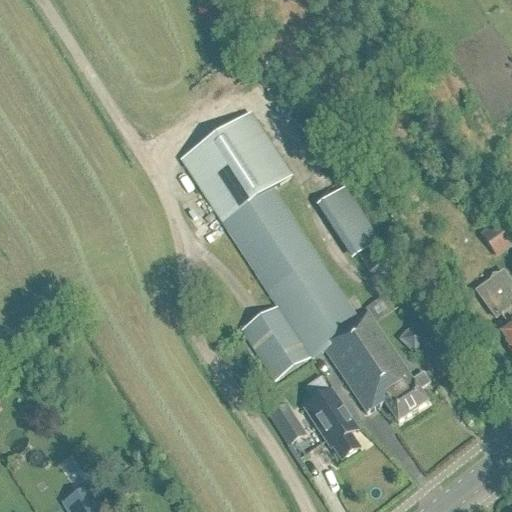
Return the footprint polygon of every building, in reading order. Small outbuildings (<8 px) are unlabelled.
[(419,394),(429,388),(423,379),(414,385),(370,318),(359,326),(274,196),(292,185),(252,122),(184,166),(279,313),(243,337),(277,388),(313,365),(314,366),(327,358),(369,421),(386,410),(399,431),(430,410),(419,394)] [(371,251),(394,239),(365,182),(342,193),(371,251)] [(498,260),(511,249),(511,221),(509,217),(481,238),(498,260)] [(511,312),(511,313),(511,312),(511,290),(506,281),(479,298),(497,324),(502,320),(511,333),(502,340),(511,354),(511,312)] [(403,289),(386,303),(394,313),(411,300),(403,289)] [(326,401),(306,414),(326,447),(328,446),(341,467),(359,455),(351,441),(353,440),(348,433),(355,429),(339,403),(331,408),(326,401)] [(268,419),(288,450),(306,439),(287,408),(286,407),(268,419)] [(60,506),(64,511),(107,511),(91,487),(60,506)]
